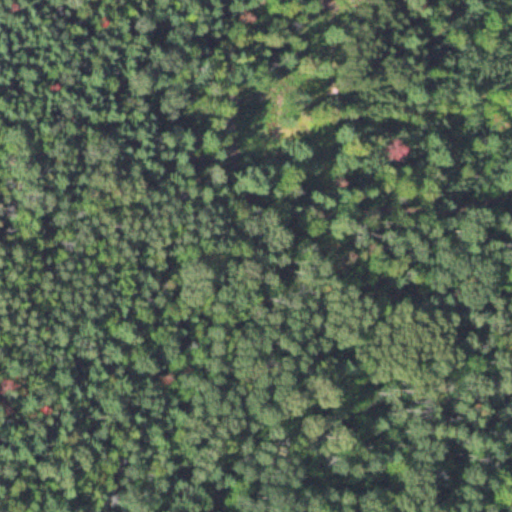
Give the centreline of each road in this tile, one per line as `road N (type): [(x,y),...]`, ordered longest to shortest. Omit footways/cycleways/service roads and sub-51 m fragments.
road 1 (track): [(0,53),(168,115),(193,140),(219,201),(246,219),(511,202)]
road 2 (track): [(246,219),(232,42),(238,16),(280,0)]
